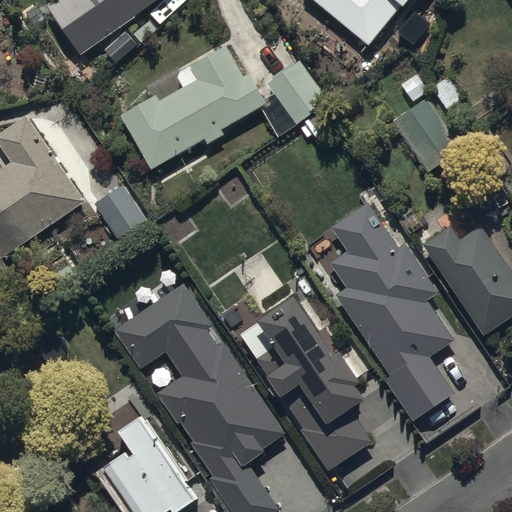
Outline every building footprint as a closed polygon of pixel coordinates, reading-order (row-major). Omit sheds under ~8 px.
[(46,0),(82,51),(155,0),(46,0)] [(334,0),(326,11),(374,48),(410,0),(334,0)] [(124,116),(133,132),(151,164),(267,100),(249,68),(242,72),(233,56),(226,43),(191,62),(199,75),(158,97),(154,89),(120,108),(124,116)] [(300,57),(268,79),(297,123),(330,100),(300,57)] [(353,79),(341,61),(319,76),(331,94),(353,79)] [(448,76),(433,87),(453,114),(464,106),(460,100),(464,97),(448,76)] [(426,89),(389,114),(429,173),(466,148),(426,89)] [(322,107),(306,118),(318,137),(335,127),(322,107)] [(0,274),(16,264),(8,252),(88,197),(46,136),(28,109),(0,128),(0,141),(12,159),(0,167),(0,274)] [(123,181),(96,199),(123,239),(150,221),(123,181)] [(456,340),(427,297),(438,290),(391,220),(384,224),(367,199),(331,224),(348,249),(331,260),(347,284),(335,292),(391,373),(384,377),(414,420),(457,391),(433,356),(456,340)] [(485,334),(511,315),(511,271),(479,224),(461,236),(449,220),(420,240),(431,256),(485,334)] [(227,343),(222,345),(205,320),(210,316),(183,277),(112,326),(139,365),(166,346),(183,372),(157,390),(210,467),(204,471),(232,511),(274,511),(283,506),(249,457),(287,431),(227,343)] [(256,314),(275,342),(255,356),(330,466),(372,437),(349,404),(366,392),(295,288),(256,314)] [(184,511),(199,502),(151,432),(138,412),(118,426),(132,446),(105,464),(137,511),(184,511)] [(71,511),(64,502),(49,511),(71,511)]
